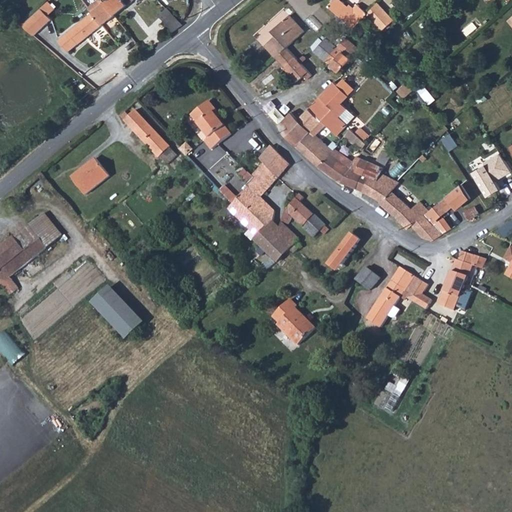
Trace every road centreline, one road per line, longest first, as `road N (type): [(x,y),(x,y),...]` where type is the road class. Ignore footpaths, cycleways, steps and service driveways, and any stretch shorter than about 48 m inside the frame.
road 1 (residential): [(190,34),(296,161),(391,230)]
road 2 (tertiary): [(0,192),(190,34)]
road 3 (residential): [(391,230),(410,245),(434,249),(511,209)]
